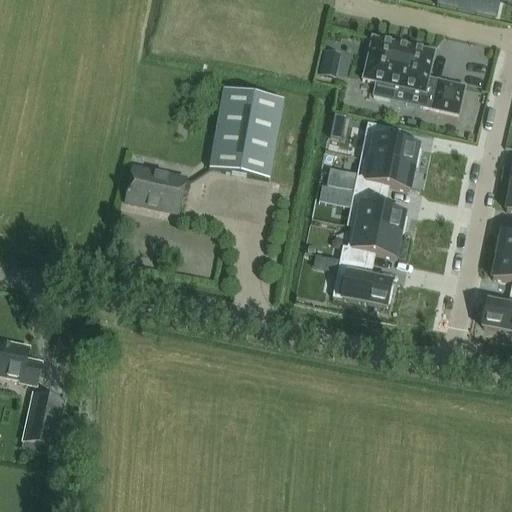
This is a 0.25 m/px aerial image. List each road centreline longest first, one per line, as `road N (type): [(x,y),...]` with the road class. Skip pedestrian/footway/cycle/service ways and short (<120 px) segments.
road 1 (unclassified): [(448,358),(0,267)]
road 2 (residential): [(511,67),(448,358)]
road 3 (residential): [(511,40),(345,0)]
